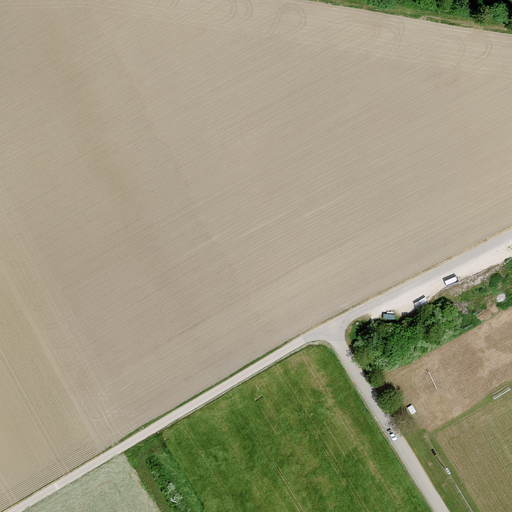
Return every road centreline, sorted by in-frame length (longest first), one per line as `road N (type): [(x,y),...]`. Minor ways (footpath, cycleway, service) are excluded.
road 1 (track): [(12,511),(302,340),(511,232)]
road 2 (track): [(328,326),(442,511)]
